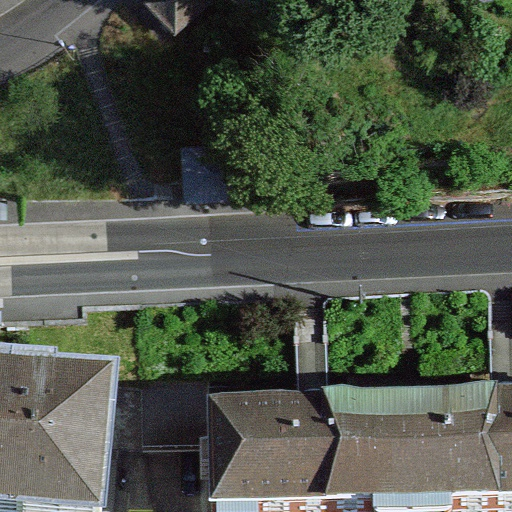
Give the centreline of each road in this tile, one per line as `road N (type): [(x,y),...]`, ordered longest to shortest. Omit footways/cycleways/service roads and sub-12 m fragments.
road 1 (tertiary): [(0,261),(511,246)]
road 2 (residential): [(0,63),(105,0)]
